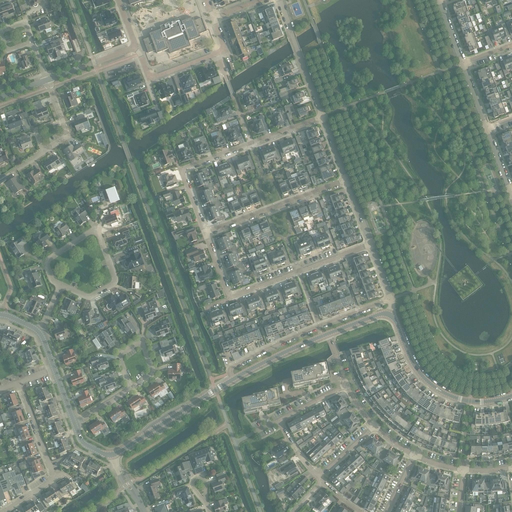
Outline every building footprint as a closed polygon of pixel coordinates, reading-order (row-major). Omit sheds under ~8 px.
[(454,11),(464,8),(466,7),(464,1),(453,5),(454,8),(453,8),(454,11)] [(0,13),(3,13),(4,16),(14,12),(12,6),(11,5),(10,4),(9,3),(7,4),(7,5),(7,7),(2,9),(1,7),(0,7),(0,13)] [(264,18),(275,14),(273,9),(273,8),(270,9),(269,6),(258,10),(259,14),(262,13),(264,18)] [(464,8),(454,11),(456,14),(457,14),(457,16),(466,13),(468,12),(466,7),(464,8)] [(104,14),(105,17),(102,18),(103,20),(102,20),(104,25),(105,25),(105,26),(110,25),(110,26),(113,25),(113,23),(117,22),(114,15),(111,16),(109,11),(104,14)] [(457,18),(458,21),(468,18),(468,17),(466,13),(457,16),(458,18),(457,18)] [(275,14),(264,18),(266,24),(277,20),(277,19),(275,14)] [(461,26),(470,22),(472,22),(470,17),(468,17),(468,18),(458,21),(459,24),(460,24),(461,26)] [(157,54),(169,49),(170,54),(191,46),(189,42),(201,37),(199,34),(207,31),(202,18),(194,21),(193,18),(182,22),(180,19),(160,26),(161,30),(150,34),(151,37),(143,40),(148,53),(156,51),(157,54)] [(47,19),(42,21),(43,23),(39,25),(40,27),(39,27),(40,32),(45,30),(45,31),(46,31),(47,33),(52,31),(50,26),(51,26),(49,21),(48,22),(47,19)] [(227,25),(229,31),(238,27),(236,22),(235,22),(234,19),(228,21),(229,25),(227,25)] [(268,30),(279,25),(277,20),(266,24),(268,30)] [(462,31),(471,28),(474,27),(472,22),(470,22),(461,26),(462,28),(461,28),(462,31)] [(500,36),(501,39),(501,40),(505,39),(504,38),(506,37),(509,35),(505,23),(501,25),(502,28),(497,29),(500,36)] [(279,25),(268,30),(270,35),(281,31),(279,25)] [(231,36),(240,32),(238,27),(229,31),(231,36)] [(471,28),(462,31),(463,34),(464,34),(465,36),(473,33),(476,32),(474,27),(471,28)] [(501,40),(501,39),(500,36),(497,29),(492,31),(491,28),(488,30),(492,42),(495,41),(497,40),(498,42),(501,40)] [(122,37),(120,30),(108,35),(111,41),(115,40),(116,41),(119,40),(118,39),(122,37)] [(281,31),(270,35),(272,41),(284,37),(283,36),(284,36),(282,31),(281,31)] [(232,41),(242,37),(240,32),(231,36),(231,37),(230,37),(232,41)] [(466,41),(475,38),(473,33),(465,36),(466,38),(465,38),(466,41)] [(242,37),(232,41),(233,45),(234,45),(234,46),(244,42),(242,37)] [(469,46),(477,43),(475,38),(466,41),(467,44),(468,44),(469,46)] [(63,44),(61,39),(52,42),(53,45),(47,47),(50,55),(53,53),(55,59),(61,56),(59,51),(62,50),(60,45),(63,44)] [(234,46),(236,51),(246,48),(244,42),(234,46)] [(477,43),(469,46),(469,48),(470,52),(474,51),(473,50),(479,48),(477,43)] [(248,53),(246,48),(236,51),(238,56),(240,56),(242,59),(248,56),(247,53),(248,53)] [(22,54),(16,56),(17,60),(20,59),(24,69),(31,66),(27,56),(23,57),(22,54)] [(511,69),(508,58),(504,59),(505,61),(503,61),(503,62),(500,63),(505,75),(508,74),(507,71),(511,69)] [(292,73),(291,71),(294,70),(292,65),(286,68),(282,69),(284,73),(282,73),(283,77),(290,74),(290,75),(291,75),(292,75),(292,74),(292,73)] [(479,77),(489,73),(491,72),(489,67),(478,71),(479,73),(478,74),(479,77)] [(206,69),(198,72),(203,83),(211,80),(210,78),(215,75),(213,69),(207,71),(206,69)] [(482,82),(491,78),(493,77),(491,72),(489,73),(479,77),(480,80),(481,79),(482,82)] [(128,85),(125,86),(128,92),(138,88),(137,85),(141,83),(138,75),(132,78),(131,77),(128,78),(129,79),(126,80),(128,85)] [(181,84),(179,84),(180,88),(182,87),(184,91),(195,87),(194,85),(196,84),(194,81),(193,82),(190,76),(187,77),(186,76),(186,77),(184,78),(184,77),(183,77),(183,78),(179,80),(181,84)] [(491,78),(482,82),(483,84),(482,84),(483,87),(495,83),(493,77),(491,78)] [(298,87),(297,87),(297,84),(299,84),(297,79),(291,81),(287,83),(289,87),(287,87),(288,91),(295,88),(295,89),(296,89),(297,89),(297,88),(298,88),(298,87)] [(264,97),(266,96),(267,100),(273,97),(272,96),(276,94),(271,81),(267,82),(268,86),(263,88),(265,93),(262,94),(264,97)] [(486,92),(495,88),(497,88),(495,83),(483,87),(484,90),(485,90),(486,92)] [(159,86),(157,87),(159,91),(158,93),(159,95),(161,95),(162,99),(170,97),(169,95),(174,93),(172,86),(168,88),(167,89),(165,84),(163,85),(162,84),(160,85),(159,86)] [(280,93),(279,93),(281,98),(288,95),(287,90),(286,88),(279,90),(280,93)] [(487,97),(496,94),(499,93),(497,88),(495,88),(486,92),(487,94),(486,94),(487,97)] [(246,100),(243,101),(245,104),(247,103),(248,107),(254,104),(254,103),(257,102),(253,90),(249,91),(249,93),(244,95),(246,100)] [(65,99),(69,108),(75,106),(73,100),(76,99),(74,92),(68,95),(69,98),(65,99)] [(133,94),(127,96),(128,99),(133,97),(136,106),(139,105),(139,107),(147,104),(145,98),(146,97),(145,92),(134,96),(133,94)] [(294,104),(300,102),(300,103),(301,103),(302,103),(302,102),(303,102),(303,101),(302,98),(304,97),(302,93),(296,95),(290,98),(291,101),(292,101),(294,104)] [(490,102),(499,98),(500,98),(499,93),(496,94),(487,97),(488,100),(489,100),(490,102)] [(172,107),(182,104),(180,97),(170,101),(172,107)] [(491,107),(500,104),(502,103),(500,98),(499,98),(490,102),(490,104),(489,104),(491,107)] [(493,112),(503,108),(504,108),(502,103),(500,104),(491,107),(492,110),(493,110),(493,112)] [(34,106),(36,112),(37,112),(39,119),(49,115),(46,108),(43,109),(41,104),(34,106)] [(308,115),(308,114),(307,112),(309,111),(308,107),(302,109),(298,110),(299,114),(298,115),(299,118),(305,116),(306,116),(306,117),(307,117),(307,116),(308,116),(308,115)] [(216,119),(218,123),(231,118),(230,115),(232,114),(229,108),(226,109),(222,110),(223,111),(218,113),(220,118),(216,119)] [(273,115),(275,119),(272,120),(274,124),(276,123),(277,126),(283,124),(282,122),(286,121),(281,108),(277,110),(278,112),(273,115)] [(503,108),(493,112),(494,114),(493,114),(495,118),(498,117),(498,116),(506,113),(504,108),(503,108)] [(146,114),(140,116),(141,118),(139,119),(141,124),(142,123),(143,124),(148,122),(149,125),(154,123),(153,120),(158,118),(155,110),(150,112),(150,111),(145,112),(146,114)] [(24,120),(22,114),(19,115),(19,117),(14,119),(14,117),(12,116),(8,118),(8,119),(8,121),(7,121),(11,130),(23,125),(21,121),(24,120)] [(84,115),(77,118),(78,121),(78,122),(74,123),(77,130),(88,126),(85,119),(84,115)] [(256,127),(253,127),(255,131),(257,130),(258,133),(264,131),(264,130),(267,128),(262,115),(258,117),(259,119),(254,122),(256,127)] [(228,131),(230,136),(229,136),(230,140),(231,140),(233,143),(239,141),(238,139),(242,138),(237,125),(233,126),(234,129),(228,131)] [(307,136),(309,139),(309,140),(316,137),(319,136),(317,132),(315,133),(314,130),(304,133),(306,137),(307,136)] [(212,137),(214,142),(213,143),(214,146),(215,146),(216,149),(222,147),(222,145),(225,144),(220,131),(216,133),(217,135),(212,137)] [(502,137),(503,140),(511,137),(511,135),(510,132),(502,135),(503,137),(502,137)] [(23,150),(33,146),(30,138),(28,139),(26,135),(17,139),(20,147),(23,148),(23,150)] [(201,141),(195,143),(197,148),(196,149),(198,152),(199,152),(200,155),(206,153),(205,151),(209,150),(204,137),(200,138),(201,141)] [(309,140),(309,139),(307,140),(308,143),(310,143),(311,146),(319,144),(321,143),(320,138),(317,139),(316,137),(309,140)] [(506,145),(511,142),(511,137),(503,140),(504,143),(505,143),(506,145)] [(286,141),(288,148),(290,153),(295,151),(296,153),(299,152),(295,140),(292,141),(292,140),(290,141),(289,140),(286,141)] [(290,153),(288,148),(286,141),(282,142),(283,144),(281,145),(278,146),(282,158),(286,157),(285,155),(290,153)] [(182,158),(183,161),(189,159),(189,158),(193,156),(187,143),(183,144),(185,148),(179,150),(181,155),(180,155),(181,158),(182,158)] [(74,148),(72,146),(66,150),(68,153),(67,154),(71,161),(79,156),(78,155),(84,151),(79,144),(74,148)] [(319,144),(311,146),(310,147),(311,150),(312,150),(314,153),(321,150),(324,150),(322,145),(320,146),(319,144)] [(267,148),(270,155),(272,160),(277,158),(277,160),(281,159),(276,146),(274,148),(273,147),(271,148),(271,147),(267,148)] [(272,160),(270,155),(267,148),(264,149),(264,151),(262,151),(262,152),(260,153),(264,165),(268,164),(267,162),(272,160)] [(171,152),(168,153),(167,149),(158,153),(160,158),(159,158),(161,161),(162,161),(164,166),(172,163),(171,159),(173,158),(171,152)] [(324,157),(326,156),(325,152),(322,153),(321,150),(314,153),(312,153),(313,157),(315,156),(316,160),(324,157)] [(44,164),(49,171),(54,168),(55,169),(62,165),(59,162),(56,156),(44,164)] [(241,158),(242,159),(245,169),(250,167),(251,170),(255,168),(250,156),(247,157),(245,158),(245,156),(241,158)] [(326,164),(329,163),(327,159),(325,160),(324,157),(316,160),(315,160),(316,164),(317,163),(319,166),(319,167),(326,164)] [(245,169),(242,159),(241,158),(238,159),(238,160),(236,161),(236,162),(233,163),(238,175),(241,173),(240,170),(245,169)] [(223,165),(225,170),(227,175),(232,174),(233,177),(236,175),(232,163),(229,164),(227,165),(226,163),(223,165)] [(329,171),(331,170),(330,165),(327,166),(326,164),(319,167),(319,166),(317,167),(318,170),(320,170),(321,173),(329,171)] [(227,175),(225,170),(223,165),(219,166),(220,167),(218,168),(215,169),(220,182),(223,180),(222,177),(227,175)] [(195,182),(206,178),(207,178),(206,174),(208,173),(207,168),(200,171),(201,174),(197,175),(193,177),(195,182)] [(33,171),(27,175),(29,178),(28,179),(30,182),(31,181),(33,184),(39,180),(38,178),(42,175),(39,170),(34,173),(33,171)] [(321,173),(320,174),(321,177),(322,177),(324,180),(328,179),(334,177),(332,172),(330,173),(329,171),(321,173)] [(292,190),(293,192),(297,190),(296,188),(299,188),(298,187),(301,186),(298,176),(297,176),(296,174),(291,176),(289,172),(286,173),(287,177),(288,180),(292,190)] [(301,186),(302,188),(306,187),(306,185),(308,184),(311,183),(307,173),(301,175),(300,172),(297,174),(296,174),(297,176),(298,176),(301,186)] [(0,183),(1,184),(8,179),(5,174),(0,177),(0,183)] [(163,180),(166,188),(170,186),(170,187),(171,187),(173,186),(174,185),(178,183),(175,175),(169,177),(168,174),(162,176),(163,180)] [(15,178),(6,183),(8,187),(10,186),(15,194),(24,188),(21,183),(19,184),(15,178)] [(206,178),(195,182),(196,183),(195,183),(197,188),(201,186),(205,185),(206,188),(213,185),(211,181),(207,182),(206,178)] [(292,190),(288,180),(283,182),(282,179),(278,181),(279,185),(280,185),(281,190),(283,195),(288,193),(287,192),(289,191),(292,190)] [(202,198),(202,199),(212,195),(213,195),(212,191),(215,190),(213,185),(206,188),(207,191),(203,192),(200,193),(201,198),(202,198)] [(111,203),(120,200),(115,187),(102,192),(105,201),(109,199),(111,203)] [(246,195),(250,205),(253,204),(253,205),(255,204),(256,206),(260,204),(258,198),(256,194),(255,189),(251,191),(252,193),(246,195)] [(182,195),(180,196),(178,191),(172,194),(174,198),(173,199),(175,205),(185,202),(182,195)] [(237,199),(241,209),(243,208),(244,208),(246,207),(246,209),(251,207),(250,205),(246,195),(245,193),(242,194),(243,197),(237,199)] [(331,204),(343,200),(341,196),(339,197),(338,194),(328,197),(330,201),(331,200),(333,203),(331,204)] [(212,201),(213,204),(219,202),(218,197),(214,199),(212,195),(213,195),(212,195),(202,199),(204,204),(207,203),(212,201)] [(227,203),(231,212),(234,211),(234,212),(237,211),(237,212),(242,211),(241,209),(237,199),(236,196),(232,198),(233,200),(227,203)] [(331,204),(332,207),(331,208),(333,211),(334,211),(345,207),(344,202),(341,203),(340,201),(343,200),(331,204)] [(219,202),(213,204),(214,207),(209,209),(206,210),(208,215),(208,216),(220,211),(218,207),(221,206),(219,202)] [(309,207),(314,220),(317,218),(316,216),(322,213),(319,204),(316,205),(315,204),(313,205),(313,203),(308,205),(309,207)] [(300,211),(305,223),(308,222),(307,219),(313,217),(314,220),(309,207),(306,208),(304,209),(303,207),(299,209),(300,211)] [(345,207),(334,211),(335,214),(336,214),(338,217),(336,217),(336,218),(348,213),(346,209),(344,210),(343,208),(345,207)] [(84,216),(87,214),(84,209),(80,211),(80,210),(73,214),(76,218),(75,219),(77,221),(78,221),(80,225),(87,221),(84,216)] [(118,225),(117,222),(118,221),(116,217),(120,215),(118,210),(110,213),(111,216),(105,218),(108,225),(111,224),(112,227),(118,225)] [(179,213),(175,215),(178,222),(182,221),(186,220),(187,222),(191,221),(190,218),(190,217),(188,210),(183,212),(183,211),(179,212),(179,213)] [(304,223),(305,223),(300,211),(297,212),(297,211),(295,212),(294,210),(290,212),(292,218),(293,222),(295,227),(299,225),(298,223),(303,221),(304,223)] [(220,211),(208,216),(210,221),(214,220),(213,220),(218,218),(219,221),(226,219),(224,214),(221,215),(220,211)] [(348,213),(336,218),(337,221),(339,220),(340,224),(339,224),(350,220),(349,216),(346,217),(345,214),(348,214),(348,213)] [(350,220),(339,224),(340,228),(341,227),(343,230),(341,231),(353,227),(351,223),(349,224),(348,221),(350,220)] [(258,226),(262,236),(267,234),(268,237),(272,235),(270,231),(269,226),(267,221),(262,222),(263,224),(260,225),(261,225),(258,226)] [(64,231),(68,228),(65,223),(61,225),(55,229),(60,238),(66,234),(64,231)] [(249,230),(252,240),(258,238),(259,240),(263,239),(262,236),(258,226),(257,224),(253,226),(253,228),(251,228),(251,229),(249,230)] [(344,238),(355,234),(354,229),(351,230),(350,228),(353,227),(341,231),(342,234),(344,234),(345,237),(344,238)] [(186,232),(188,238),(189,238),(191,242),(197,240),(195,236),(197,235),(195,228),(186,232)] [(239,233),(243,243),(249,241),(250,244),(253,242),(252,240),(249,230),(248,228),(243,229),(244,231),(242,232),(239,233)] [(128,243),(127,240),(130,238),(131,237),(129,233),(130,232),(128,229),(122,231),(123,235),(123,236),(113,240),(116,247),(120,246),(121,247),(124,246),(123,244),(128,243)] [(321,237),(325,247),(329,246),(328,245),(330,244),(333,243),(329,230),(325,232),(326,235),(321,237)] [(219,246),(226,244),(230,242),(229,238),(232,237),(231,232),(224,234),(225,238),(221,239),(217,241),(219,246)] [(45,241),(49,238),(46,233),(41,235),(34,239),(41,249),(47,245),(45,241)] [(335,234),(332,235),(337,248),(341,247),(338,240),(337,240),(336,238),(335,234)] [(355,234),(344,238),(345,241),(346,240),(348,244),(352,243),(358,241),(356,236),(354,237),(353,235),(355,234)] [(325,247),(321,237),(316,238),(315,235),(312,237),(316,249),(319,248),(321,247),(322,249),(325,247)] [(24,255),(26,253),(21,247),(26,243),(23,237),(17,241),(18,242),(10,247),(18,258),(23,255),(23,256),(24,255)] [(308,242),(303,243),(307,254),(311,253),(310,252),(312,251),(312,250),(315,249),(310,237),(307,239),(308,242)] [(226,244),(219,246),(220,246),(220,247),(221,252),(225,250),(229,249),(230,252),(237,249),(235,245),(231,246),(230,242),(226,244)] [(307,254),(303,243),(298,245),(297,242),(294,244),(298,256),(301,255),(303,254),(304,256),(307,254)] [(276,252),(281,264),(284,263),(284,261),(286,261),(286,260),(289,259),(284,247),(281,248),(281,250),(276,252)] [(127,267),(128,268),(129,267),(129,268),(133,266),(134,267),(135,268),(138,266),(139,266),(143,264),(140,255),(137,249),(128,252),(130,258),(126,260),(127,262),(126,262),(125,263),(125,264),(125,265),(125,266),(126,267),(127,267)] [(186,252),(188,258),(194,256),(196,262),(206,258),(203,250),(196,253),(195,249),(186,252)] [(226,263),(227,262),(236,259),(238,259),(236,255),(239,254),(237,249),(230,252),(231,255),(227,256),(224,257),(225,262),(226,262),(226,263)] [(281,264),(276,252),(271,254),(271,252),(267,253),(272,266),(275,264),(275,265),(277,264),(277,265),(281,264)] [(258,259),(263,271),(266,270),(266,268),(268,267),(270,266),(266,254),(262,255),(263,257),(258,259)] [(354,266),(355,266),(366,262),(364,258),(362,259),(361,256),(352,259),(353,263),(355,262),(356,266),(354,266)] [(236,265),(237,268),(243,266),(242,261),(238,263),(236,259),(227,262),(226,263),(228,268),(231,267),(236,265)] [(263,271),(258,259),(253,261),(253,259),(249,260),(254,272),(257,271),(257,272),(259,271),(259,272),(263,271)] [(366,262),(355,266),(354,266),(356,270),(357,269),(358,272),(357,273),(368,269),(367,265),(364,266),(364,263),(366,262)] [(333,267),(337,278),(342,276),(343,279),(346,278),(342,266),(339,267),(339,266),(337,267),(336,265),(333,267)] [(200,282),(201,281),(202,282),(204,281),(205,280),(213,277),(210,269),(206,271),(206,269),(207,269),(205,266),(199,268),(201,273),(197,274),(200,282)] [(232,279),(232,280),(243,276),(241,272),(245,270),(243,266),(237,268),(238,271),(233,273),(230,274),(232,279)] [(337,278),(333,267),(329,268),(330,269),(328,270),(328,271),(325,272),(329,284),(333,283),(332,280),(337,278)] [(368,269),(357,273),(358,276),(360,276),(361,279),(359,280),(371,276),(369,271),(367,272),(366,270),(369,269),(368,269)] [(29,276),(33,288),(41,285),(37,273),(33,274),(31,271),(24,274),(26,277),(29,276)] [(314,274),(319,285),(324,283),(325,286),(328,284),(324,273),(321,274),(321,273),(318,274),(318,272),(314,274)] [(319,285),(314,274),(311,275),(311,276),(309,277),(310,278),(307,279),(311,291),(315,289),(314,286),(319,285)] [(243,276),(232,280),(234,285),(237,284),(242,282),(243,285),(250,283),(248,278),(245,279),(244,275),(243,276)] [(362,287),(363,286),(373,282),(372,278),(369,279),(369,277),(371,276),(359,280),(361,283),(362,282),(363,286),(362,286),(362,287)] [(128,285),(128,286),(128,289),(135,290),(135,282),(137,283),(138,277),(128,277),(128,282),(127,282),(127,285),(128,285)] [(288,283),(289,286),(292,294),(297,292),(298,295),(302,294),(298,283),(295,284),(294,283),(292,284),(292,282),(288,283)] [(364,293),(369,292),(376,289),(374,285),(372,286),(371,283),(374,282),(373,282),(363,286),(362,287),(363,290),(365,289),(366,293),(364,293)] [(292,294),(289,286),(288,283),(285,285),(285,286),(283,287),(284,288),(281,289),(285,300),(288,299),(287,296),(292,294)] [(217,288),(215,284),(208,287),(212,298),(219,296),(218,292),(217,288)] [(270,290),(274,301),(279,299),(280,302),(284,301),(279,290),(276,291),(276,290),(274,290),(273,289),(270,290)] [(376,289),(369,292),(364,293),(366,296),(367,296),(369,300),(372,298),(373,298),(379,296),(377,292),(375,292),(374,290),(376,289)] [(274,301),(270,290),(266,292),(267,293),(265,294),(265,295),(262,296),(267,307),(270,306),(269,303),(274,301)] [(107,300),(106,301),(108,304),(107,305),(107,306),(107,308),(108,309),(109,310),(111,310),(112,309),(113,311),(117,309),(118,311),(131,303),(125,294),(122,296),(117,300),(114,295),(113,296),(114,297),(108,301),(107,300)] [(349,306),(351,305),(351,307),(355,305),(351,295),(345,297),(349,306)] [(252,297),(256,309),(256,308),(261,306),(262,309),(265,308),(261,296),(258,297),(258,296),(256,297),(255,296),(252,297)] [(36,315),(41,304),(38,303),(39,300),(34,297),(32,301),(33,301),(28,312),(36,315)] [(256,309),(252,297),(248,298),(249,300),(247,301),(247,302),(244,303),(248,314),(252,313),(251,311),(256,309)] [(343,308),(345,307),(346,309),(349,307),(349,306),(345,297),(340,299),(343,308)] [(338,310),(340,309),(341,311),(344,309),(343,308),(340,299),(335,301),(338,310)] [(74,316),(77,309),(73,308),(75,303),(68,300),(66,303),(66,304),(64,309),(71,313),(70,314),(74,316)] [(157,306),(155,301),(149,303),(151,309),(144,311),(147,320),(150,319),(151,319),(151,320),(152,319),(153,319),(153,318),(153,317),(157,316),(154,307),(157,306)] [(333,312),(335,311),(335,313),(339,311),(338,310),(335,301),(329,303),(333,312)] [(233,304),(238,316),(238,315),(243,313),(244,316),(247,315),(243,303),(240,304),(240,303),(238,304),(237,303),(233,304)] [(327,314),(329,313),(330,315),(333,313),(333,312),(329,303),(324,305),(327,314)] [(238,316),(233,304),(230,305),(231,307),(228,307),(229,308),(226,310),(230,321),(234,320),(233,318),(238,316)] [(327,314),(324,305),(318,307),(319,309),(318,309),(319,312),(320,312),(322,316),(324,315),(325,317),(328,315),(327,314)] [(215,311),(219,322),(224,320),(225,323),(229,322),(225,310),(222,311),(221,310),(219,311),(219,309),(215,311)] [(95,322),(100,321),(99,315),(94,316),(93,311),(84,312),(87,325),(95,323),(95,322)] [(219,322),(215,311),(212,312),(212,314),(210,314),(211,315),(208,316),(212,328),(215,327),(214,324),(219,322)] [(305,322),(305,324),(309,323),(308,321),(310,320),(309,316),(310,315),(309,313),(308,313),(307,311),(301,313),(305,322)] [(300,324),(299,324),(300,326),(303,325),(303,323),(305,322),(301,313),(296,315),(300,324)] [(294,326),(295,328),(298,327),(297,325),(299,324),(300,324),(296,315),(291,317),(294,326)] [(289,328),(289,330),(293,329),(292,327),(294,326),(291,317),(285,319),(289,328)] [(128,324),(124,319),(118,323),(122,328),(123,327),(125,330),(125,331),(125,332),(125,333),(126,333),(127,333),(129,336),(136,331),(131,322),(128,324)] [(289,328),(285,319),(280,321),(284,330),(283,330),(284,332),(287,331),(287,329),(289,328)] [(170,328),(167,320),(161,322),(162,326),(155,328),(158,337),(162,335),(163,336),(164,336),(165,336),(165,335),(165,334),(169,333),(167,329),(170,328)] [(278,332),(279,334),(282,333),(281,331),(283,330),(284,330),(280,321),(275,323),(278,332)] [(56,339),(66,335),(63,328),(62,324),(58,323),(56,327),(57,330),(54,331),(56,339)] [(273,334),(273,336),(277,335),(276,333),(278,332),(275,323),(269,325),(273,334)] [(271,335),(273,334),(269,325),(264,327),(268,338),(271,337),(271,335)] [(105,347),(107,350),(115,345),(109,337),(114,333),(111,327),(105,331),(99,335),(95,338),(101,347),(102,347),(103,348),(104,347),(105,347)] [(253,331),(257,340),(259,339),(259,341),(263,340),(259,329),(253,331)] [(6,340),(11,342),(15,333),(10,330),(7,337),(4,336),(1,341),(4,343),(6,340)] [(257,340),(253,331),(248,333),(251,342),(253,341),(254,343),(257,342),(257,340)] [(15,333),(11,342),(16,345),(15,347),(18,349),(20,343),(17,342),(20,335),(15,333)] [(242,335),(246,344),(248,343),(249,345),(252,344),(251,342),(248,333),(242,335)] [(237,337),(240,346),(241,346),(243,345),(243,347),(247,346),(246,344),(242,335),(237,337)] [(232,339),(235,348),(237,347),(238,349),(241,348),(241,346),(240,346),(237,337),(232,339)] [(381,348),(391,344),(395,343),(394,341),(392,342),(390,338),(383,340),(383,339),(379,341),(379,342),(378,342),(381,348)] [(169,346),(162,349),(163,350),(161,350),(160,351),(161,354),(162,354),(164,353),(165,357),(169,356),(169,357),(170,357),(171,357),(171,356),(172,356),(172,355),(177,353),(174,345),(176,344),(174,339),(168,341),(169,346)] [(226,341),(230,350),(232,349),(233,351),(236,350),(235,348),(232,339),(226,341)] [(230,350),(226,341),(221,343),(222,345),(221,345),(222,348),(223,348),(224,352),(227,351),(227,353),(231,352),(230,350)] [(391,344),(381,348),(383,354),(395,349),(393,345),(395,344),(395,343),(391,344)] [(354,348),(355,349),(350,350),(351,352),(350,352),(352,356),(361,353),(363,353),(362,347),(359,348),(358,347),(354,348)] [(26,358),(36,355),(34,349),(27,352),(26,349),(19,351),(20,354),(24,353),(26,358)] [(74,356),(77,355),(75,349),(72,350),(68,351),(70,354),(63,357),(66,364),(76,361),(74,356)] [(395,349),(383,354),(385,359),(399,354),(398,353),(396,353),(395,349)] [(399,354),(385,359),(387,366),(399,360),(397,356),(399,355),(399,354)] [(36,355),(26,358),(28,363),(25,364),(26,368),(32,366),(31,363),(38,360),(36,355)] [(109,366),(106,358),(99,361),(97,358),(91,360),(93,366),(97,364),(99,370),(102,369),(103,369),(103,370),(104,370),(105,370),(105,369),(106,369),(106,368),(109,366)] [(362,358),(353,361),(354,362),(353,363),(355,366),(364,363),(362,358)] [(399,360),(387,366),(390,372),(404,365),(403,363),(401,364),(399,360)] [(291,373),(294,389),(318,384),(318,382),(330,379),(326,363),(302,368),(303,370),(291,373)] [(364,363),(355,366),(355,368),(357,372),(365,368),(364,363)] [(183,364),(180,364),(176,364),(176,370),(169,370),(169,371),(168,372),(168,375),(169,375),(169,378),(170,378),(170,379),(171,380),(173,380),(174,379),(174,378),(180,378),(180,373),(183,373),(183,364)] [(404,365),(390,372),(394,378),(405,371),(402,367),(404,366),(404,365)] [(365,368),(357,372),(357,373),(359,377),(367,373),(365,368)] [(82,370),(80,371),(80,370),(76,372),(77,375),(71,378),(73,385),(84,381),(82,376),(85,375),(82,370)] [(398,383),(407,376),(410,374),(409,373),(407,374),(405,371),(394,378),(398,383)] [(367,373),(359,377),(360,378),(359,378),(361,382),(370,378),(367,373)] [(410,374),(407,376),(398,383),(402,389),(410,382),(412,380),(409,377),(411,376),(410,374)] [(113,390),(113,389),(113,388),(116,387),(113,379),(106,381),(105,378),(98,381),(101,387),(105,386),(107,391),(110,389),(111,390),(112,390),(113,390)] [(370,378),(361,382),(362,383),(361,383),(364,387),(372,382),(370,378)] [(412,380),(410,382),(402,389),(406,394),(417,383),(416,382),(415,384),(412,380)] [(367,392),(375,387),(372,382),(364,387),(365,388),(364,388),(367,392)] [(167,392),(165,388),(162,384),(159,386),(157,383),(148,389),(152,396),(159,391),(162,395),(167,392)] [(411,398),(418,391),(420,389),(417,386),(418,384),(417,383),(406,394),(411,398)] [(40,396),(49,393),(48,391),(49,390),(48,387),(42,389),(41,386),(35,388),(36,391),(38,390),(40,396)] [(375,387),(367,392),(367,393),(370,397),(377,391),(375,387)] [(242,398),(242,399),(245,415),(269,410),(269,407),(280,405),(277,389),(253,394),(253,396),(242,398)] [(420,389),(418,391),(411,398),(416,403),(426,391),(425,390),(423,392),(420,389)] [(90,390),(88,391),(87,391),(84,392),(85,396),(78,398),(81,406),(91,402),(90,397),(92,396),(90,390)] [(426,391),(416,403),(422,407),(429,396),(426,394),(427,392),(426,391)] [(374,403),(382,397),(383,396),(380,392),(378,393),(371,398),(372,399),(371,400),(374,403)] [(8,402),(16,399),(14,394),(10,395),(9,393),(3,395),(4,398),(6,397),(8,402)] [(49,393),(40,396),(41,399),(39,400),(40,405),(41,406),(47,403),(46,400),(52,398),(51,395),(49,395),(49,393)] [(146,403),(145,401),(143,397),(140,399),(138,396),(128,402),(133,409),(140,404),(141,406),(146,403)] [(335,407),(344,401),(341,397),(339,398),(338,396),(328,401),(330,404),(332,403),(335,407)] [(422,407),(427,411),(435,398),(434,397),(433,399),(429,396),(422,407)] [(385,401),(382,397),(374,403),(375,404),(374,404),(378,407),(385,401)] [(435,398),(427,411),(433,414),(439,402),(435,400),(436,399),(435,398)] [(16,399),(8,402),(10,407),(8,408),(9,411),(15,409),(14,406),(18,405),(16,399)] [(385,401),(378,407),(379,408),(378,409),(381,412),(388,405),(390,404),(386,400),(385,401)] [(344,401),(335,407),(338,411),(336,413),(339,417),(347,411),(345,408),(347,406),(344,401)] [(439,402),(433,414),(439,417),(445,403),(444,402),(443,404),(439,402)] [(47,413),(55,410),(54,408),(55,407),(54,404),(48,406),(47,403),(41,406),(40,405),(38,406),(39,409),(39,410),(41,411),(42,411),(45,410),(47,413)] [(445,403),(439,417),(446,419),(450,407),(446,406),(447,404),(445,403)] [(393,408),(390,404),(388,405),(381,412),(382,412),(382,413),(385,416),(393,408)] [(316,409),(321,417),(326,415),(321,406),(316,409)] [(450,407),(446,419),(452,421),(456,407),(455,407),(454,409),(450,407)] [(459,423),(462,411),(457,410),(458,407),(456,407),(452,421),(459,423)] [(499,411),(500,413),(502,423),(509,422),(509,421),(510,420),(509,416),(507,417),(506,411),(507,411),(505,407),(503,407),(504,410),(499,411)] [(393,408),(385,416),(386,416),(386,417),(389,420),(397,411),(393,408)] [(15,409),(9,411),(11,417),(13,416),(14,419),(23,416),(21,410),(16,412),(15,409)] [(120,417),(122,419),(125,424),(130,420),(127,416),(126,414),(123,410),(120,412),(118,409),(109,415),(113,421),(120,417)] [(312,411),(316,420),(321,417),(316,409),(312,411)] [(493,410),(494,413),(495,424),(502,423),(500,413),(499,411),(495,411),(495,409),(493,410)] [(47,413),(48,417),(45,418),(46,423),(48,422),(53,420),(52,417),(58,415),(57,412),(56,412),(55,410),(47,413)] [(307,414),(311,422),(316,420),(312,411),(307,414)] [(347,411),(339,417),(342,422),(344,420),(347,424),(356,418),(352,413),(350,415),(347,411)] [(397,411),(389,420),(390,420),(390,421),(393,423),(399,416),(401,415),(397,411)] [(311,422),(307,414),(302,416),(307,425),(311,422)] [(23,416),(14,419),(16,424),(14,425),(15,428),(21,426),(20,423),(25,421),(23,416)] [(297,419),(303,430),(308,427),(307,425),(302,416),(297,419)] [(399,416),(393,423),(394,424),(394,425),(397,427),(403,420),(399,416)] [(356,418),(347,424),(350,428),(348,430),(351,433),(358,426),(357,424),(359,422),(356,418)] [(293,421),(298,432),(303,430),(297,419),(293,421)] [(51,425),(53,430),(61,427),(60,425),(61,424),(60,421),(54,423),(53,420),(48,422),(49,425),(51,425)] [(403,420),(397,427),(399,428),(398,428),(402,430),(407,423),(403,420)] [(107,428),(106,427),(106,426),(104,423),(101,424),(99,421),(89,427),(94,434),(101,429),(102,432),(107,428)] [(298,432),(293,421),(290,423),(290,424),(288,425),(293,435),(298,432)] [(407,423),(402,430),(403,431),(403,432),(407,434),(412,426),(407,423)] [(414,425),(408,435),(410,435),(409,436),(413,438),(418,430),(419,428),(414,425)] [(18,436),(20,435),(29,432),(27,427),(22,428),(21,426),(15,428),(18,436)] [(53,430),(54,434),(55,436),(53,436),(54,439),(60,437),(59,434),(64,432),(63,429),(62,429),(61,427),(53,430)] [(333,434),(339,441),(343,438),(337,430),(333,434)] [(418,430),(413,438),(414,438),(414,439),(418,440),(422,432),(418,430)] [(422,432),(418,440),(419,441),(419,442),(423,443),(427,435),(428,432),(424,430),(422,432)] [(18,436),(20,441),(21,444),(27,442),(26,439),(31,438),(29,432),(20,435),(21,435),(18,436)] [(329,438),(335,445),(339,441),(333,434),(329,438)] [(424,444),(428,445),(432,437),(427,435),(423,443),(424,443),(424,444)] [(432,437),(428,445),(429,446),(429,447),(433,447),(437,437),(432,435),(432,437)] [(325,441),(331,449),(335,445),(329,438),(328,438),(327,436),(323,440),(325,441)] [(57,442),(59,447),(68,444),(67,442),(68,441),(67,438),(61,440),(60,437),(54,439),(53,440),(54,443),(57,442)] [(437,437),(433,447),(435,448),(434,449),(438,449),(442,439),(437,437)] [(371,450),(378,442),(374,438),(372,440),(370,439),(363,446),(366,449),(367,447),(371,450)] [(440,450),(444,451),(447,440),(442,439),(438,449),(440,450)] [(321,445),(327,452),(331,449),(325,441),(321,445)] [(27,442),(21,444),(22,447),(25,446),(26,452),(35,449),(33,443),(28,445),(27,442)] [(378,442),(371,450),(375,453),(373,455),(378,459),(384,450),(380,448),(382,445),(378,442)] [(315,447),(317,449),(323,456),(327,452),(321,445),(319,443),(315,447)] [(68,444),(59,447),(61,453),(59,453),(60,456),(66,454),(65,452),(71,449),(69,446),(68,446),(68,444)] [(274,452),(278,458),(289,452),(284,445),(280,448),(278,445),(271,449),(273,452),(274,452)] [(213,452),(212,452),(210,448),(190,456),(195,469),(202,466),(200,462),(206,459),(207,461),(214,458),(213,457),(215,456),(216,456),(216,455),(215,452),(214,452),(213,452)] [(35,449),(26,452),(28,457),(26,458),(27,461),(33,458),(32,456),(37,454),(35,449)] [(313,452),(319,459),(323,456),(317,449),(313,452)] [(384,450),(378,459),(382,462),(384,460),(388,463),(394,454),(389,451),(388,453),(384,450)] [(319,459),(313,452),(308,456),(314,463),(316,461),(316,462),(319,459)] [(75,465),(79,457),(77,456),(77,455),(74,453),(71,459),(68,457),(65,465),(67,466),(68,466),(70,466),(71,465),(72,463),(75,465)] [(353,456),(361,465),(365,461),(357,453),(353,456)] [(394,454),(388,463),(392,466),(390,468),(394,470),(399,461),(397,459),(399,457),(394,454)] [(349,460),(357,469),(361,465),(353,456),(349,460)] [(79,457),(75,465),(78,466),(78,467),(78,469),(79,470),(82,472),(85,465),(82,464),(85,459),(82,457),(81,458),(79,457)] [(30,465),(31,465),(33,468),(41,465),(39,459),(34,461),(33,458),(27,461),(28,464),(29,463),(29,464),(29,465),(30,465)] [(345,464),(353,472),(357,469),(349,460),(345,464)] [(85,465),(82,472),(84,473),(85,472),(86,472),(87,472),(88,471),(91,473),(95,465),(93,464),(93,463),(90,461),(87,467),(85,465)] [(292,464),(293,464),(291,461),(279,468),(281,472),(285,470),(289,476),(298,470),(294,464),(292,465),(292,464)] [(185,470),(189,468),(190,468),(187,462),(177,465),(178,468),(174,469),(176,476),(178,481),(187,478),(185,473),(186,473),(185,470)] [(341,467),(349,476),(353,472),(345,464),(341,467)] [(32,474),(34,480),(40,477),(38,472),(43,470),(41,465),(33,468),(34,471),(33,472),(32,472),(32,473),(32,474)] [(101,474),(100,473),(100,472),(100,471),(99,471),(101,467),(98,465),(97,466),(95,465),(91,473),(96,476),(95,478),(96,478),(101,474)] [(337,471),(343,478),(345,480),(349,476),(341,467),(337,471)] [(420,480),(424,469),(418,467),(417,470),(415,469),(411,479),(414,480),(415,478),(420,480)] [(424,469),(420,480),(425,481),(424,484),(429,485),(432,475),(428,474),(429,471),(424,469)] [(8,472),(12,483),(18,481),(20,487),(26,485),(21,474),(16,476),(14,470),(8,472)] [(333,475),(339,482),(343,478),(337,471),(333,475)] [(4,493),(9,491),(7,485),(12,483),(8,472),(3,474),(5,480),(0,481),(0,483),(1,487),(4,493)] [(376,477),(378,478),(387,482),(389,477),(379,472),(376,477)] [(432,475),(429,485),(434,487),(435,485),(440,486),(443,475),(437,474),(436,477),(432,475)] [(222,483),(226,481),(224,475),(217,478),(219,481),(212,484),(215,493),(220,491),(220,488),(223,487),(222,483)] [(329,479),(335,485),(339,482),(333,475),(330,477),(331,477),(329,479)] [(443,475),(440,486),(445,487),(444,489),(448,490),(450,480),(447,479),(448,477),(443,475)] [(289,493),(291,494),(289,496),(292,500),(294,497),(295,499),(299,496),(301,494),(300,494),(304,490),(300,486),(301,484),(301,485),(307,479),(304,476),(299,482),(300,483),(298,484),(289,493)] [(387,482),(378,478),(376,483),(384,487),(387,482)] [(64,483),(68,490),(73,487),(74,489),(77,487),(74,482),(71,484),(68,479),(65,481),(66,482),(64,483)] [(155,486),(160,484),(158,479),(151,482),(152,487),(147,488),(151,500),(159,497),(155,486)] [(492,492),(497,492),(496,479),(490,480),(491,483),(487,483),(488,495),(492,495),(492,492)] [(502,491),(502,494),(507,493),(507,491),(508,490),(506,489),(505,481),(502,482),(501,479),(502,479),(496,479),(497,492),(502,491)] [(468,493),(468,494),(473,495),(473,496),(478,496),(478,492),(478,480),(472,480),(473,480),(473,483),(469,483),(468,491),(467,491),(468,493)] [(483,495),(488,495),(487,483),(484,483),(484,480),(478,480),(478,492),(483,493),(483,495)] [(7,485),(9,491),(14,489),(16,494),(22,492),(20,487),(18,481),(12,483),(7,485)] [(61,491),(59,492),(62,497),(66,494),(65,492),(68,490),(64,483),(61,484),(61,483),(58,485),(61,491)] [(373,487),(382,492),(384,487),(376,483),(373,487)] [(371,492),(380,497),(382,492),(373,487),(371,492)] [(416,491),(407,487),(405,492),(413,496),(416,491)] [(186,505),(186,504),(187,506),(188,506),(191,505),(191,504),(191,503),(193,502),(191,497),(188,490),(185,492),(183,488),(174,492),(175,494),(176,495),(182,493),(186,505)] [(283,488),(273,493),(277,500),(281,498),(280,495),(285,492),(283,488)] [(48,493),(53,500),(58,497),(60,500),(62,498),(62,497),(59,492),(56,494),(53,489),(50,491),(50,492),(48,493)] [(369,497),(377,501),(380,497),(371,492),(369,497)] [(405,492),(402,497),(411,501),(413,496),(405,492)] [(53,500),(48,493),(46,494),(46,493),(42,495),(46,500),(43,502),(47,508),(50,506),(48,504),(53,500)] [(315,507),(320,511),(325,507),(322,505),(329,498),(327,497),(327,496),(325,494),(323,493),(321,495),(320,495),(319,497),(316,500),(319,503),(315,507)] [(366,502),(375,506),(377,501),(369,497),(366,502)] [(400,502),(411,507),(413,502),(411,501),(402,497),(400,502)] [(226,499),(221,500),(218,501),(219,504),(214,507),(215,511),(221,511),(226,510),(224,505),(228,504),(226,499)] [(169,500),(158,504),(159,507),(154,509),(155,511),(168,511),(167,506),(170,504),(169,500)] [(31,504),(29,506),(32,511),(35,511),(38,510),(39,511),(40,511),(45,509),(41,503),(37,506),(33,501),(30,503),(31,504)] [(375,506),(366,502),(364,507),(372,511),(373,509),(375,506)] [(400,502),(397,506),(406,511),(408,511),(411,507),(400,502)]
